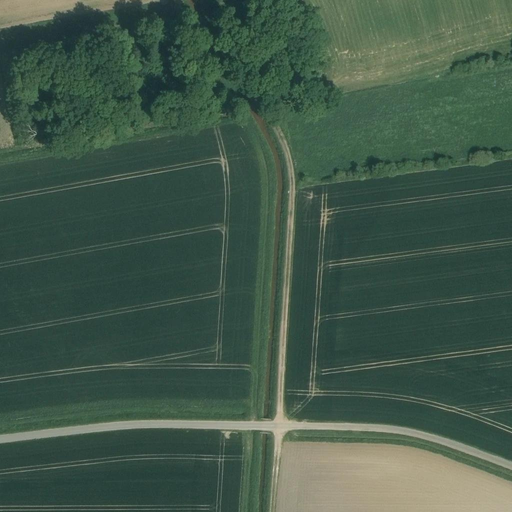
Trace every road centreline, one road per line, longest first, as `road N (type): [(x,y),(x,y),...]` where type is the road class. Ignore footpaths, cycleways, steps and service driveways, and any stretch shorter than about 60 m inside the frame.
road 1 (track): [(0,438),(132,423),(379,428),(511,466)]
road 2 (track): [(275,426),(295,153),(268,91)]
